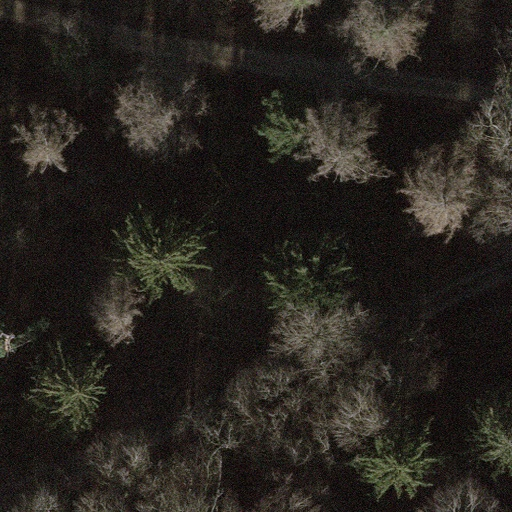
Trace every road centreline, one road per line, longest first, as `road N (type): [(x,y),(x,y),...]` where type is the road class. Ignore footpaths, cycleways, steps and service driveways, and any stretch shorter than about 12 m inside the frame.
road 1 (track): [(511,267),(0,494)]
road 2 (track): [(511,99),(64,24),(0,5)]
